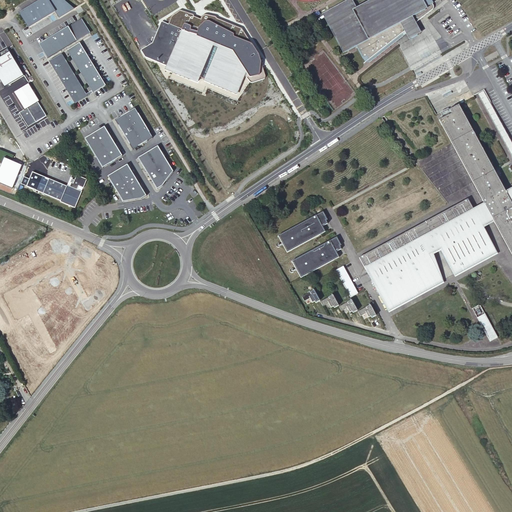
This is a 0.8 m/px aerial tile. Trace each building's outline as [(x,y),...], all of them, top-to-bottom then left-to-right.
[(47,0),(40,0),(21,12),(30,26),(55,11),(59,16),(70,9),(65,2),(63,3),(61,0),(52,0),(49,2),(47,0)] [(352,0),(348,0),(323,14),(346,55),(355,50),(357,55),(360,53),(366,64),(367,64),(368,64),(370,64),(372,63),(408,34),(411,40),(423,33),(418,23),(436,9),(437,8),(437,6),(436,5),(435,4),(437,3),(435,0),(372,0),(357,9),(352,0)] [(151,42),(138,49),(143,56),(164,66),(162,70),(169,73),(170,71),(187,78),(197,83),(198,79),(210,84),(234,95),(243,75),(245,78),(250,85),(251,86),(252,86),(263,83),(264,82),(265,81),(266,79),(259,57),(243,30),(218,19),(217,17),(216,17),(208,15),(206,14),(203,16),(201,17),(200,19),(194,16),(194,15),(193,14),(180,9),(171,14),(167,23),(162,21),(161,21),(160,21),(151,42)] [(48,59),(91,34),(82,19),(40,45),(48,59)] [(92,90),(94,94),(106,86),(81,43),(68,51),(92,90)] [(50,62),(76,104),(88,97),(62,54),(50,62)] [(170,71),(169,73),(186,80),(187,78),(170,71)] [(234,95),(210,84),(209,86),(236,98),(245,78),(243,75),(234,95)] [(29,87),(14,96),(24,113),(24,114),(27,112),(35,125),(36,126),(37,125),(46,119),(38,106),(39,105),(29,87)] [(90,88),(85,91),(88,96),(93,93),(90,88)] [(511,189),(506,193),(499,179),(497,180),(493,173),(492,173),(491,171),(492,170),(488,163),(489,162),(459,105),(449,110),(451,114),(439,120),(452,144),(484,204),(494,221),(511,254),(511,189)] [(135,108),(115,120),(133,150),(153,138),(135,108)] [(24,114),(24,113),(19,116),(23,122),(24,122),(28,129),(30,128),(35,125),(27,112),(24,114)] [(28,129),(24,122),(23,122),(28,131),(36,126),(35,125),(30,128),(28,129)] [(104,127),(85,139),(103,168),(122,156),(104,127)] [(158,146),(138,158),(157,190),(162,186),(173,171),(158,146)] [(127,165),(108,177),(123,202),(142,199),(146,196),(127,165)] [(70,187),(77,189),(79,186),(83,188),(87,180),(77,175),(74,180),(71,179),(71,180),(72,180),(71,182),(70,182),(71,183),(70,187)] [(49,179),(42,176),(36,191),(43,193),(49,179)] [(49,179),(43,193),(61,201),(60,202),(75,208),(82,191),(77,189),(70,187),(67,186),(66,187),(49,179)] [(436,256),(441,254),(453,274),(496,251),(483,227),(474,210),(468,199),(425,222),(417,226),(359,258),(387,310),(443,280),(436,256)] [(494,221),(484,204),(474,210),(483,227),(494,221)] [(325,232),(322,226),(327,223),(326,220),(327,219),(323,211),(278,236),(287,252),(320,234),(325,232)] [(339,257),(336,252),(341,249),(340,245),(341,245),(337,237),(292,261),(301,278),(334,260),(339,257)] [(455,277),(497,254),(496,251),(453,274),(455,277)] [(350,297),(358,293),(343,266),(336,270),(350,297)] [(388,312),(444,283),(443,280),(387,310),(388,312)] [(315,303),(320,300),(314,290),(302,296),(304,301),(310,298),(312,303),(315,301),(315,303)] [(339,305),(333,295),(320,301),(323,306),(328,303),(331,308),(333,306),(334,308),(339,305)] [(357,310),(351,300),(339,306),(342,311),(347,308),(350,313),(352,311),(353,313),(357,310)] [(376,315),(370,305),(358,311),(360,316),(366,313),(368,318),(371,316),(372,318),(376,315)] [(497,336),(485,314),(478,317),(481,322),(480,323),(483,329),(485,328),(491,339),(497,336)] [(491,339),(485,328),(483,329),(490,342),(498,338),(497,336),(491,339)]
